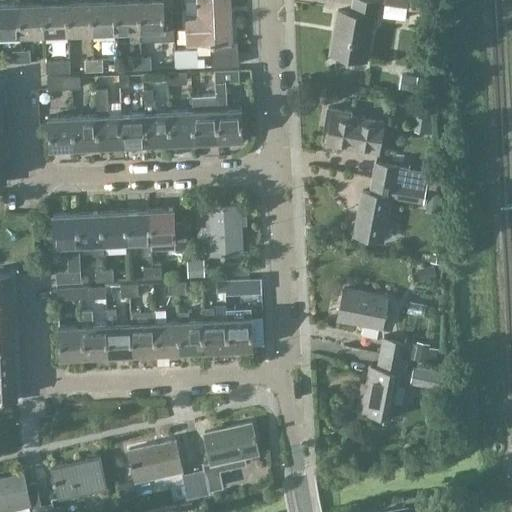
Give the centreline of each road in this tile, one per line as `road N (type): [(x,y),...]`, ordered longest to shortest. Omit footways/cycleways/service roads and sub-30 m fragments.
road 1 (residential): [(279,167),(21,185),(16,79)]
road 2 (residential): [(27,390),(292,377)]
road 3 (residential): [(292,377),(279,167)]
road 4 (residential): [(279,167),(269,0)]
road 5 (residential): [(306,511),(292,377)]
